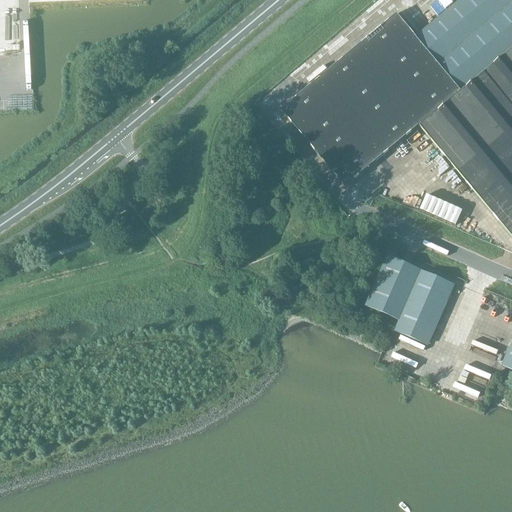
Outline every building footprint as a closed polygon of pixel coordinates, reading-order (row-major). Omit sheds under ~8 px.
[(415,37),(397,15),(281,111),(301,134),(300,135),(345,188),(420,126),(511,236),(511,0),(462,0),(416,38),(415,37)] [(398,322),(394,332),(428,347),(454,286),(389,258),(367,308),(398,322)] [(479,342),(486,345),(488,340),(481,337),(479,342)] [(511,340),(501,366),(511,370),(511,340)] [(387,358),(385,363),(404,372),(406,367),(387,358)]
